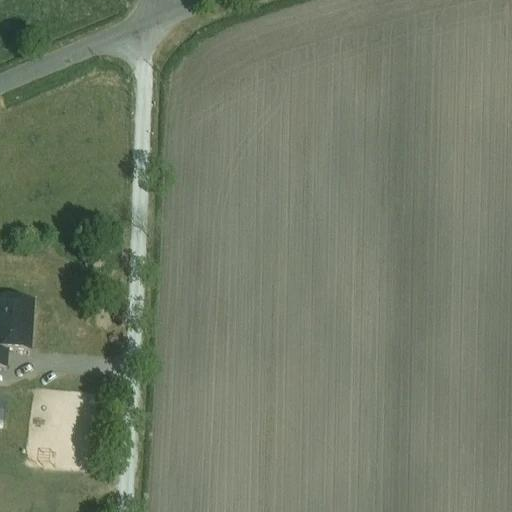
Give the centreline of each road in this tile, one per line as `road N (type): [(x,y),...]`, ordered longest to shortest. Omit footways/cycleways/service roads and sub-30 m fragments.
road 1 (unclassified): [(154,17),(131,511)]
road 2 (tertiary): [(0,83),(154,17)]
